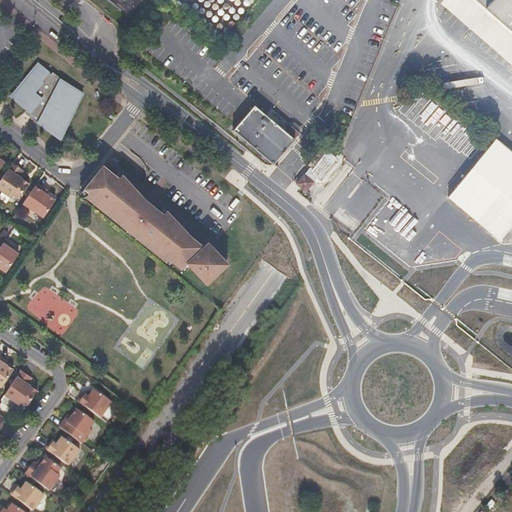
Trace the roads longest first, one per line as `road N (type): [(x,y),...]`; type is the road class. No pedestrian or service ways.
road 1 (secondary): [(331,282),(307,221),(146,93)]
road 2 (residential): [(146,93),(73,185),(0,125)]
road 3 (residential): [(0,333),(57,372),(61,385),(0,469)]
road 4 (secondary): [(146,93),(34,0)]
